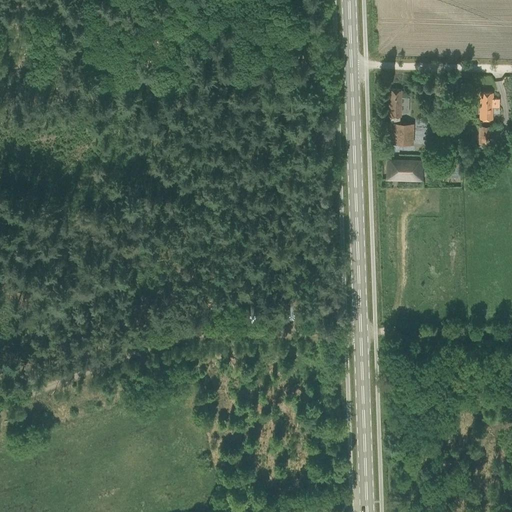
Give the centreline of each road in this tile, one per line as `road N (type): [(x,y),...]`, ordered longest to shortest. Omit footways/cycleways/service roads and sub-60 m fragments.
road 1 (unclassified): [(0,396),(132,342),(174,334),(362,333)]
road 2 (primary): [(362,333),(349,0)]
road 3 (primary): [(367,511),(362,333)]
road 4 (track): [(511,333),(362,333)]
